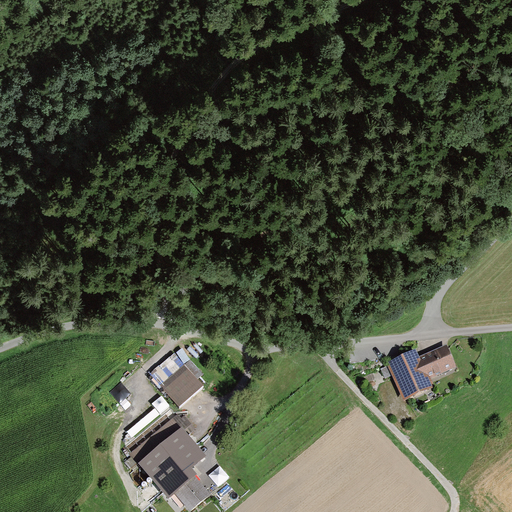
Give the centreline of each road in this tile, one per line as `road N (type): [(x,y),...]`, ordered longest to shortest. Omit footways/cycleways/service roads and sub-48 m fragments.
road 1 (unclassified): [(0,349),(108,321),(151,322),(270,348),(511,328)]
road 2 (track): [(362,0),(272,37),(217,81),(161,183),(154,231)]
road 3 (track): [(456,511),(448,488),(322,344)]
road 4 (track): [(511,218),(438,291),(431,335)]
